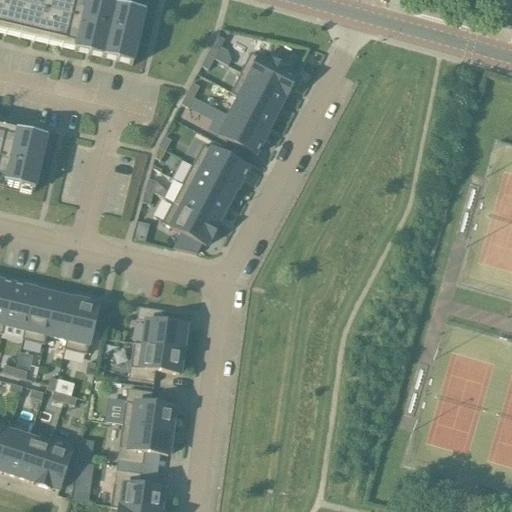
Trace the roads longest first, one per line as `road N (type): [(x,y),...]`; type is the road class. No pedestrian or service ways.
road 1 (residential): [(224,281),(365,17)]
road 2 (residential): [(82,251),(115,110),(0,82)]
road 3 (residential): [(193,511),(224,281)]
road 4 (residential): [(224,281),(82,251)]
road 5 (tertiary): [(511,57),(387,22)]
